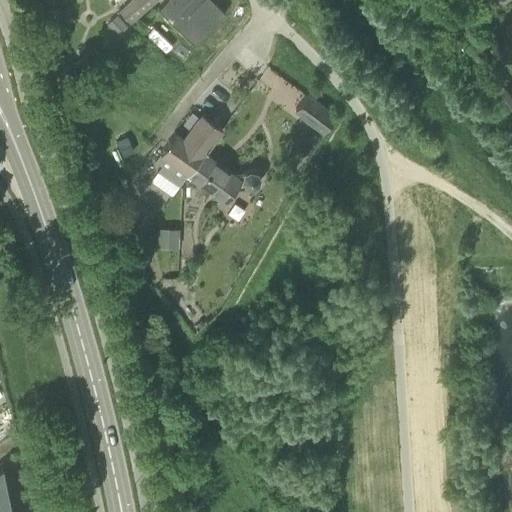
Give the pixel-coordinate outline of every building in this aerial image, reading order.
[(129,0),(119,10),(130,22),(154,0),(129,0)] [(167,0),(159,8),(195,43),(225,12),(212,0),(167,0)] [(66,27),(66,11),(59,11),(42,11),(41,30),(66,31),(66,27)] [(117,34),(126,26),(115,14),(106,22),(117,34)] [(77,53),(73,63),(83,67),(88,70),(98,47),(83,40),(77,53)] [(132,54),(146,68),(160,55),(145,41),(132,54)] [(306,94),(295,108),(324,130),(335,115),(306,94)] [(160,152),(189,172),(203,151),(204,152),(222,127),(202,113),(183,138),(175,132),(160,152)] [(112,134),(123,156),(134,150),(123,129),(112,134)] [(203,151),(189,172),(188,173),(226,200),(238,184),(244,184),(245,184),(246,185),(248,186),(250,187),(251,187),(254,186),(255,186),(256,185),(257,184),(258,183),(259,182),(259,181),(260,180),(260,178),(260,177),(260,176),(259,174),(258,173),(258,172),(256,170),(255,170),(254,169),(252,169),(250,169),(249,169),(247,169),(246,170),(245,171),(244,172),(243,173),(242,175),(236,176),(204,152),(203,151)] [(156,247),(178,247),(179,227),(157,227),(156,247)]
